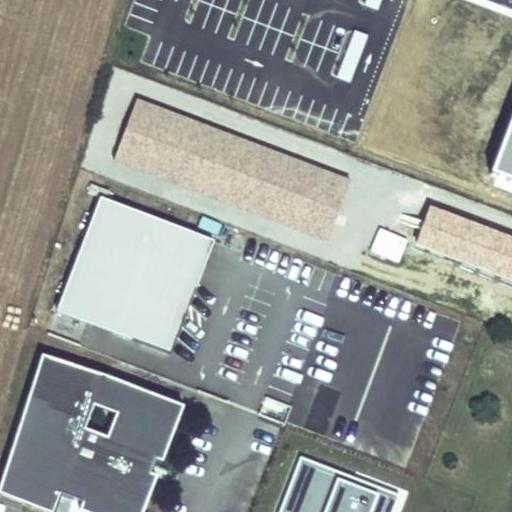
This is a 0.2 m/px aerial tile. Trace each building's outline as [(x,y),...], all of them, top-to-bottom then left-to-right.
[(351,179),(140,99),(116,162),(328,241),(351,179)] [(511,129),(495,175),(511,181),(511,129)] [(212,240),(105,197),(60,307),(167,351),(212,240)] [(511,233),(433,205),(419,247),(511,279),(511,233)] [(408,240),(380,229),(372,250),(399,261),(408,240)] [(193,411),(58,362),(8,501),(39,511),(66,511),(70,501),(75,502),(83,505),(93,509),(91,511),(156,511),(168,481),(161,479),(166,465),(173,467),(193,411)] [(394,511),(401,496),(303,456),(280,511),(394,511)] [(80,511),(83,505),(75,502),(71,511),(80,511)]
